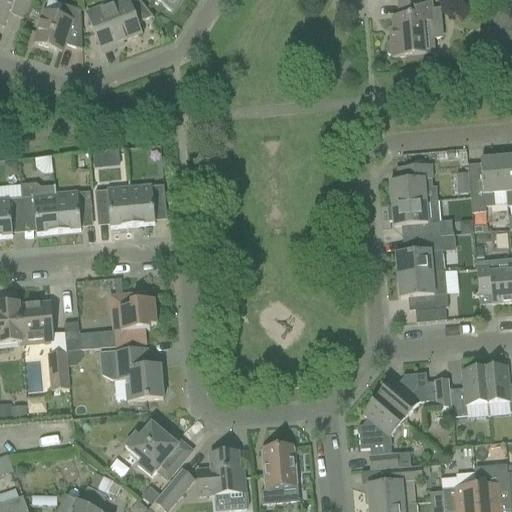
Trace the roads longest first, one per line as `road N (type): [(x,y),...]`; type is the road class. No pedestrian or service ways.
road 1 (residential): [(333,416),(220,408),(196,371),(190,280),(164,256),(0,270)]
road 2 (residential): [(511,132),(399,142),(378,147),(362,166),(374,355)]
road 3 (residential): [(0,62),(81,93),(174,59),(221,0)]
road 4 (residential): [(374,355),(511,342)]
